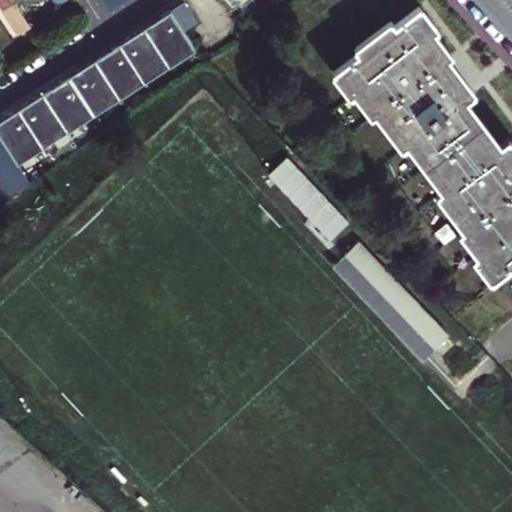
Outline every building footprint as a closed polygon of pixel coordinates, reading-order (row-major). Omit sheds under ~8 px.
[(0,0),(0,5),(16,29),(31,19),(17,0),(0,0)] [(107,0),(112,9),(127,0),(107,0)] [(171,1),(0,115),(0,126),(20,157),(197,39),(171,1)] [(511,134),(504,141),(470,97),(480,90),(476,85),(464,70),(452,55),(435,33),(442,29),(443,28),(423,4),(399,21),(397,18),(360,44),(363,50),(339,67),(358,92),(361,90),(367,86),(383,106),(410,143),(420,135),(454,179),(445,186),(471,221),(489,244),(483,248),(481,250),(501,275),(511,266),(511,134)] [(442,29),(435,33),(452,55),(459,49),(442,29)] [(383,106),(367,86),(361,90),(377,111),(383,106)] [(292,159),(273,177),(336,242),(355,223),(292,159)] [(471,221),(465,226),(483,248),(489,244),(471,221)] [(442,347),(456,334),(366,242),(350,256),(440,349),(442,347)] [(336,270),(426,362),(440,349),(350,256),(336,270)] [(453,336),(442,347),(447,352),(458,341),(453,336)]
